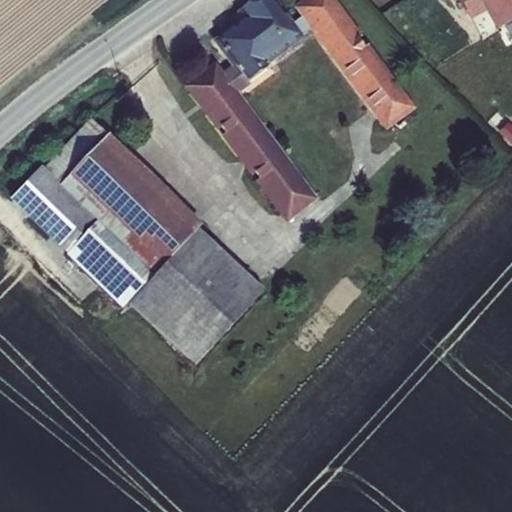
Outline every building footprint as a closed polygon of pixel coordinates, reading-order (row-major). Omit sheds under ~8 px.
[(254,14),(245,21),(215,44),(232,67),(217,78),(211,71),(188,88),(285,216),(307,199),(229,95),(264,69),(260,64),(312,26),(384,124),(405,108),(325,0),(311,0),(300,9),(303,15),(288,26),(268,0),(259,0),(249,8),(254,14)] [(511,0),(458,0),(464,11),(482,2),(487,12),(497,30),(511,21),(511,0)] [(482,2),(464,11),(470,21),(487,12),(482,2)] [(240,15),(245,21),(254,14),(249,8),(240,15)] [(120,311),(126,304),(195,231),(199,226),(88,123),(43,171),(39,168),(10,199),(66,253),(63,256),(120,311)] [(195,231),(126,304),(193,367),(262,294),(195,231)]
